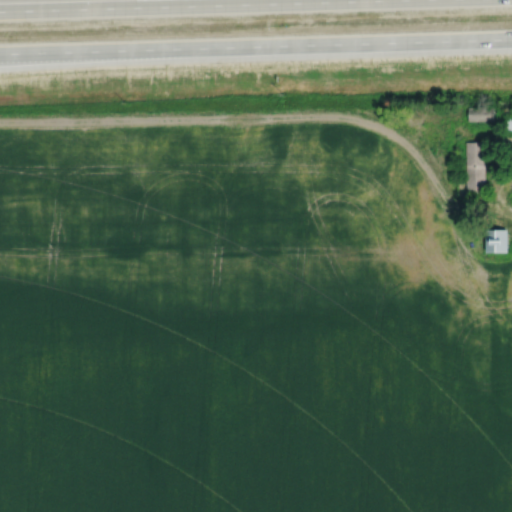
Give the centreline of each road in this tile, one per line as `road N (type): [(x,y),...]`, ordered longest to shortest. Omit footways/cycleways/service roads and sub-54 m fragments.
road 1 (motorway): [(0,54),(511,38)]
road 2 (motorway): [(452,0),(0,14)]
